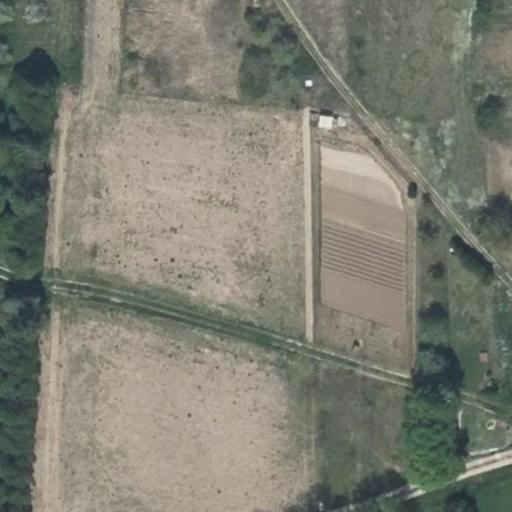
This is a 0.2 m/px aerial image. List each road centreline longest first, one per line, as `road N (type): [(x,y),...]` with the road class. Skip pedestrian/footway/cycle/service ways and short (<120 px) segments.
road 1 (track): [(511,415),(170,309),(0,271)]
road 2 (track): [(511,284),(365,117),(278,0)]
road 3 (track): [(511,456),(358,511)]
